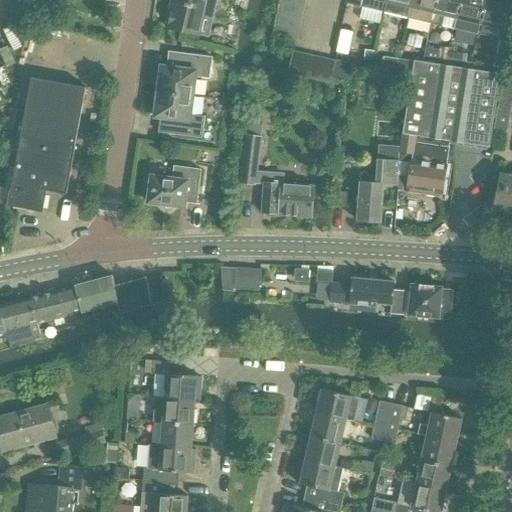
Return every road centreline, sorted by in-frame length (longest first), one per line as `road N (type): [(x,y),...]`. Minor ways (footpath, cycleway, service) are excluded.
road 1 (unclassified): [(511,259),(318,246),(102,254)]
road 2 (residential): [(102,254),(137,0)]
road 3 (residential): [(511,390),(290,370)]
road 4 (residential): [(211,511),(224,367)]
road 5 (residential): [(267,511),(290,370)]
